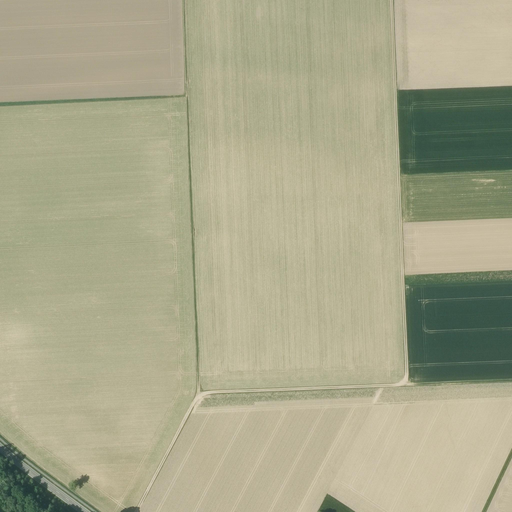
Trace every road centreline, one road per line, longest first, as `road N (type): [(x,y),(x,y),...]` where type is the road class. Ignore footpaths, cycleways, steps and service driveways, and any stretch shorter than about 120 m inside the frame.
road 1 (track): [(183,0),(199,393),(135,511)]
road 2 (track): [(391,0),(406,384)]
road 3 (track): [(199,393),(406,384)]
road 4 (track): [(0,104),(187,96)]
